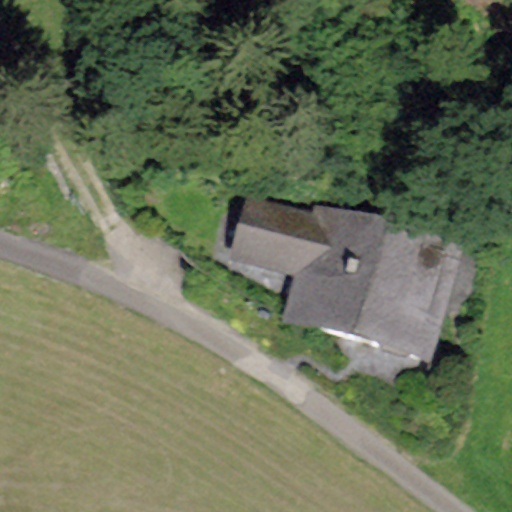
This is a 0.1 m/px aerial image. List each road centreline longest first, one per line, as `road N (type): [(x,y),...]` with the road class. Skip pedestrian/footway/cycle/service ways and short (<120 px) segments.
road 1 (unclassified): [(454,511),(251,361),(84,273),(0,247)]
road 2 (track): [(164,311),(0,40)]
